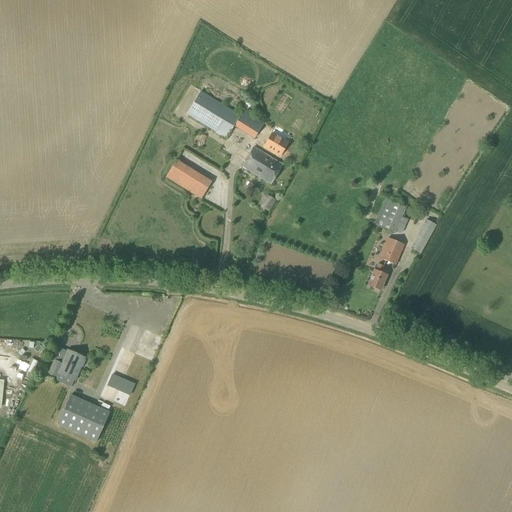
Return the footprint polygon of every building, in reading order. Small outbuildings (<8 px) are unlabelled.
[(240,116),(200,91),(186,115),(216,133),(216,134),(225,140),(234,126),(254,139),(264,123),(243,111),(240,116)] [(279,158),(288,143),(272,134),(263,148),(279,158)] [(271,184),(282,166),(253,148),(242,167),(271,184)] [(202,177),(191,195),(200,200),(211,182),(202,177)] [(269,212),(276,200),(267,195),(260,206),(269,212)] [(373,225),(394,235),(396,231),(401,234),(408,220),(401,217),(405,208),(385,199),(373,225)] [(420,255),(436,226),(425,220),(410,249),(420,255)] [(396,266),(404,245),(387,238),(379,259),(396,266)] [(388,272),(383,270),(384,267),(377,264),(375,270),(373,270),(367,286),(380,292),(387,275),(388,272)] [(82,368),(85,361),(84,361),(85,359),(67,351),(61,365),(54,362),(49,374),(57,377),(58,374),(75,381),(81,368),(82,368)] [(112,375),(106,386),(129,397),(135,385),(112,375)] [(17,393),(25,392),(25,385),(17,385),(17,393)] [(96,443),(109,413),(70,395),(56,425),(96,443)] [(111,446),(118,435),(112,431),(105,442),(111,446)]
